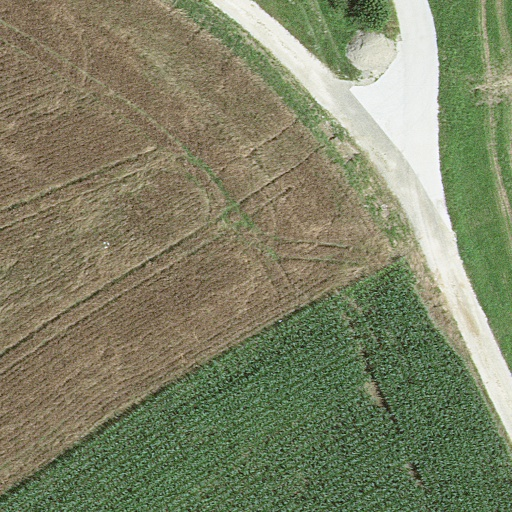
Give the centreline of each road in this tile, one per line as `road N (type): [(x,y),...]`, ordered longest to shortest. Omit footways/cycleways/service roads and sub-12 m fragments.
road 1 (unclassified): [(511,403),(430,231),(423,51),(411,0)]
road 2 (track): [(234,0),(332,102),(430,231)]
